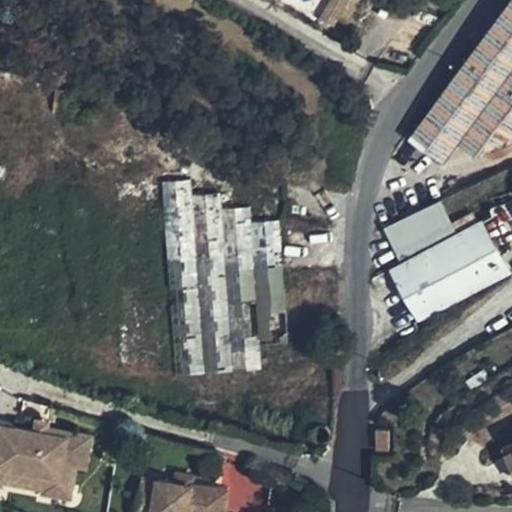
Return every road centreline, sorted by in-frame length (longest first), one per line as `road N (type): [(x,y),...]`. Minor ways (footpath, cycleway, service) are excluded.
road 1 (residential): [(352,511),(356,218),(371,157),(476,0)]
road 2 (unknown): [(402,107),(237,0)]
